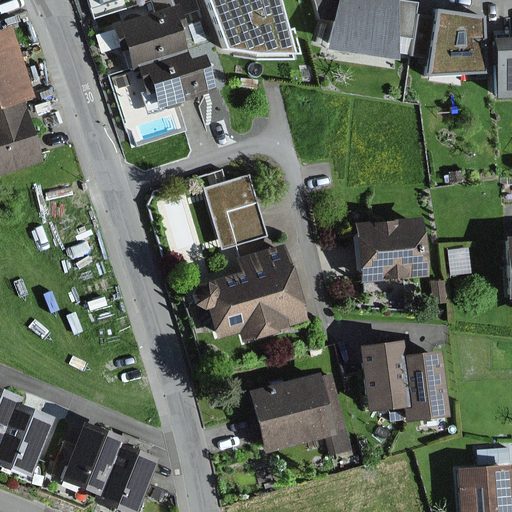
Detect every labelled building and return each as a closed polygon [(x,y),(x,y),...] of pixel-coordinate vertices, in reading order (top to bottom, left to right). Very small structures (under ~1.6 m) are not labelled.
[(281,0),(209,0),(227,49),(235,50),(234,56),(257,60),(295,61),(294,55),(302,55),(295,29),(290,30),(281,0)] [(314,0),(320,20),(335,22),(329,49),(400,60),(400,37),(412,39),(418,4),(400,1),(399,0),(314,0)] [(192,39),(181,5),(115,26),(129,69),(189,50),(186,41),(192,39)] [(486,16),(439,10),(428,76),(488,74),(486,16)] [(206,40),(200,22),(188,26),(194,44),(206,40)] [(36,99),(14,27),(0,31),(0,175),(44,162),(26,102),(36,99)] [(511,38),(496,39),(499,98),(511,97),(511,38)] [(142,75),(147,91),(141,93),(148,114),(218,92),(206,55),(142,75)] [(226,212),(235,245),(266,237),(257,204),(226,212)] [(431,277),(425,218),(356,225),(362,284),(431,277)] [(290,327),(311,321),(296,265),(290,267),(285,246),(238,259),(242,274),(199,286),(195,295),(198,305),(206,311),(210,310),(218,339),(240,333),(243,343),(291,330),(290,327)] [(471,274),(467,248),(447,251),(451,276),(471,274)] [(444,281),(431,283),(433,305),(447,303),(444,281)] [(361,347),(369,415),(406,410),(399,356),(409,355),(407,341),(361,347)] [(443,351),(409,355),(399,356),(406,410),(407,423),(451,418),(443,351)] [(352,451),(332,374),(321,377),(321,374),(251,392),(267,454),(326,438),(330,456),(352,451)] [(21,398),(0,389),(0,449),(19,403),(21,398)] [(19,403),(0,449),(0,464),(32,478),(56,417),(19,403)] [(126,439),(86,423),(62,482),(102,498),(124,444),(126,439)] [(124,444),(102,498),(99,504),(119,511),(140,511),(161,459),(124,444)] [(511,511),(511,466),(458,470),(461,511),(511,511)]
